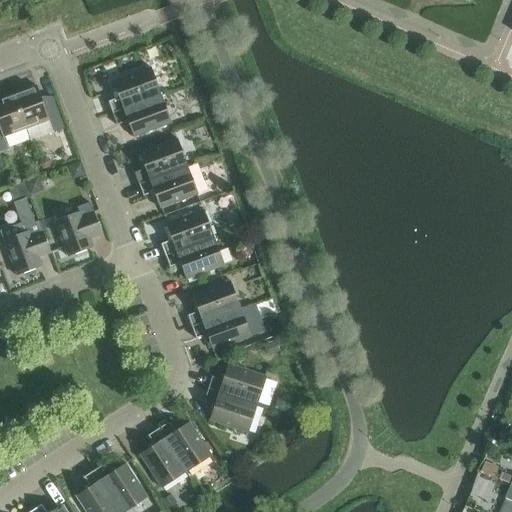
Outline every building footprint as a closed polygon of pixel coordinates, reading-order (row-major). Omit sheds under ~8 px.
[(150,68),(112,82),(118,98),(107,102),(112,114),(160,96),(150,68)] [(12,94),(26,130),(48,122),(52,134),(64,129),(54,103),(43,107),(35,86),(12,94)] [(0,153),(8,150),(4,138),(26,130),(12,94),(0,98),(0,153)] [(160,96),(112,114),(116,126),(127,122),(133,138),(171,124),(160,96)] [(138,185),(187,167),(176,139),(139,153),(145,169),(134,173),(138,185)] [(40,160),(39,166),(44,170),(50,168),(50,162),(46,158),(40,160)] [(187,167),(138,185),(142,197),(154,193),(160,209),(197,195),(187,167)] [(38,178),(25,182),(30,196),(39,192),(41,187),(38,178)] [(90,239),(101,235),(89,203),(77,208),(79,213),(54,222),(67,257),(93,248),(90,239)] [(164,256),(213,238),(203,210),(165,224),(171,240),(160,244),(164,256)] [(39,258),(50,254),(42,231),(31,236),(29,231),(3,241),(16,276),(42,267),(39,258)] [(213,238),(164,256),(169,268),(180,264),(186,280),(224,266),(213,238)] [(191,328),(240,310),(229,281),(214,287),(192,295),(198,311),(186,316),(191,328)] [(240,310),(191,328),(195,340),(207,336),(213,351),(216,360),(223,357),(225,353),(223,348),(250,338),(240,310)] [(275,342),(264,346),(267,356),(279,352),(275,342)] [(207,389),(256,405),(266,377),(228,364),(222,381),(211,377),(207,389)] [(256,405),(207,389),(203,401),(214,405),(209,421),(247,434),(256,405)] [(157,429),(186,472),(211,456),(189,423),(175,432),(168,422),(157,429)] [(186,472),(157,429),(147,436),(153,446),(139,455),(161,489),(186,472)] [(94,470),(120,511),(124,511),(147,498),(125,464),(111,473),(104,463),(94,470)] [(120,511),(94,470),(83,477),(90,487),(75,497),(84,511),(120,511)] [(170,496),(163,501),(167,508),(175,504),(170,496)]
